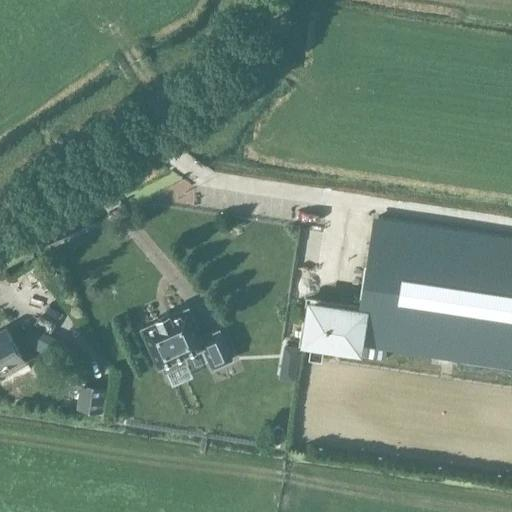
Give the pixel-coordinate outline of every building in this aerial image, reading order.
[(511,231),(379,212),(365,306),(360,340),(511,362),(511,231)] [(46,267),(50,276),(59,272),(54,263),(46,267)] [(360,340),(365,306),(312,298),(307,334),(359,342),(360,340)] [(189,308),(190,308),(189,306),(187,307),(171,314),(170,311),(158,316),(160,319),(144,326),(142,327),(143,329),(158,364),(159,366),(161,365),(163,364),(165,371),(187,361),(185,355),(204,346),(213,365),(213,367),(214,366),(231,358),(231,359),(232,358),(220,330),(220,329),(218,330),(219,330),(202,337),(189,308)] [(36,328),(27,346),(53,358),(61,340),(36,328)] [(0,372),(2,376),(26,363),(9,334),(0,339),(0,372)] [(80,385),(77,409),(103,413),(106,389),(80,385)]
